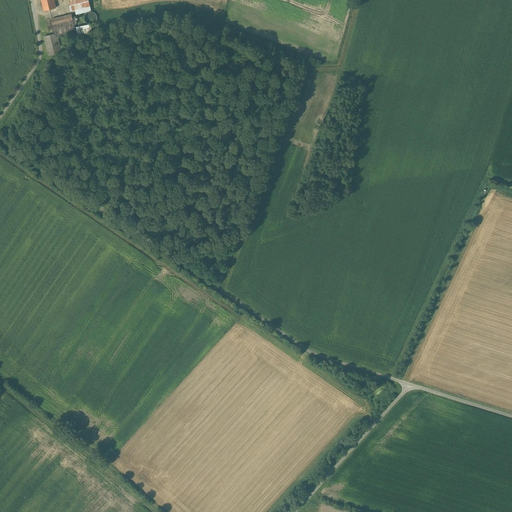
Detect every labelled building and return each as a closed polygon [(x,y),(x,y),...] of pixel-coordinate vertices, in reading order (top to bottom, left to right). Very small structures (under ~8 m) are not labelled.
[(41,0),(44,11),(56,8),(53,0),(41,0)] [(72,14),(72,16),(91,11),(88,0),(74,0),(69,1),(72,14)] [(85,15),(85,16),(85,17),(85,18),(85,19),(85,20),(85,21),(86,22),(87,23),(88,24),(89,24),(90,24),(91,24),(92,24),(93,24),(94,23),(95,23),(96,22),(96,21),(97,20),(97,19),(97,18),(97,17),(97,16),(96,15),(96,14),(95,14),(94,13),(94,12),(93,12),(92,12),(91,12),(89,12),(88,13),(87,13),(86,14),(85,15)] [(72,14),(51,19),(55,33),(56,36),(57,36),(76,32),(72,16),(72,14)] [(77,27),(78,35),(91,32),(90,25),(77,27)] [(61,52),(57,36),(56,36),(55,33),(45,36),(49,55),(61,52)]
